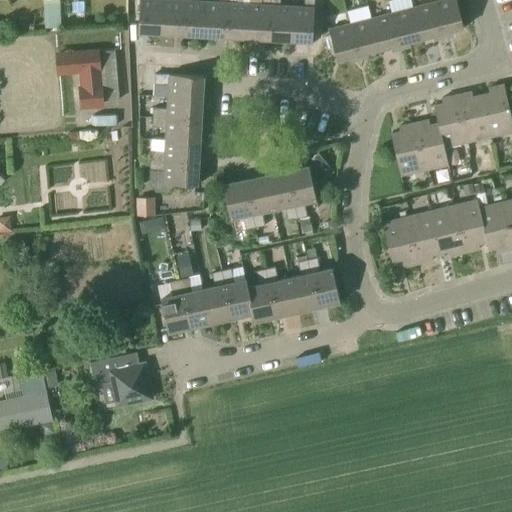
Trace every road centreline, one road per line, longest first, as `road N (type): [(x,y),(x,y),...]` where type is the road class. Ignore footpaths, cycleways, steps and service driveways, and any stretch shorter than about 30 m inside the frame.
road 1 (residential): [(374,125),(239,91),(214,60),(158,56)]
road 2 (residential): [(179,393),(211,367),(345,340),(373,321)]
road 3 (residential): [(374,125),(385,110),(488,74),(494,60),(485,0)]
road 4 (residential): [(373,321),(361,230),(374,125)]
road 5 (residential): [(373,321),(420,319),(511,289)]
